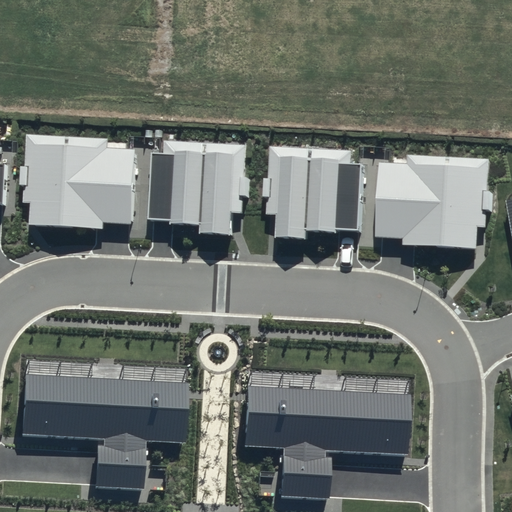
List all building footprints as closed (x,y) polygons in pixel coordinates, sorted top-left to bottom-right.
[(108,138),(25,134),(21,203),(30,203),(29,224),(103,228),(103,223),(132,224),(136,149),(107,147),(108,138)] [(151,152),(148,218),(169,218),(169,223),(200,224),(199,233),(231,234),(232,212),(244,213),(246,144),(163,141),(162,152),(151,152)] [(351,150),(269,146),(266,214),(276,215),(275,237),(306,238),(306,231),(335,232),(335,229),(357,230),(361,165),(351,165),(351,150)] [(490,159),(406,154),(405,164),(378,162),(374,237),(403,239),(402,244),(476,248),(477,226),(486,227),(490,159)] [(185,450),(189,390),(27,381),(23,441),(106,446),(103,493),(145,496),(147,448),(185,450)] [(413,400),(251,390),(247,450),(285,452),(283,500),(324,503),(327,455),(409,460),(413,400)]
